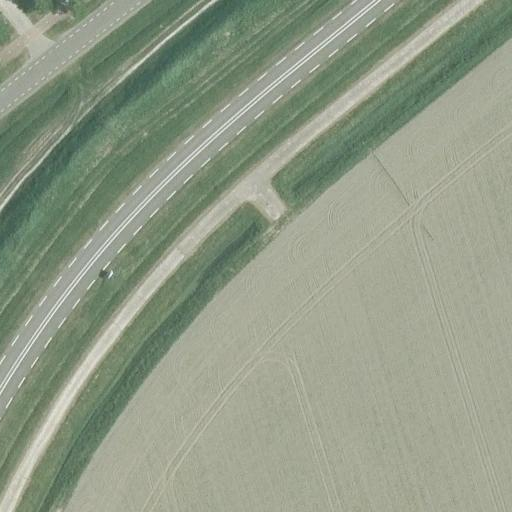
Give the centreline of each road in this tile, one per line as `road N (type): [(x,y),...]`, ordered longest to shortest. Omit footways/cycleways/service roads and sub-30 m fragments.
road 1 (track): [(4,511),(78,386),(189,240),(472,0)]
road 2 (secondary): [(0,395),(63,297),(119,231),(381,0)]
road 3 (unclassified): [(0,104),(132,0)]
